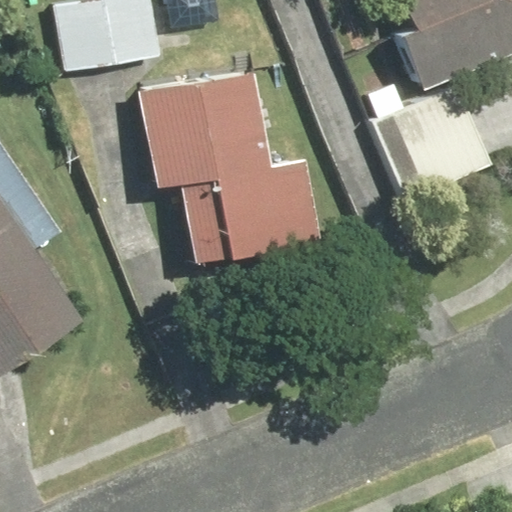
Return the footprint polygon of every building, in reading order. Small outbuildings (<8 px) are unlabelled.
[(156,0),(73,0),(63,2),(73,71),(164,58),(156,0)] [(511,48),(511,0),(359,0),(396,94),(511,48)] [(233,78),(118,93),(131,191),(160,187),(171,269),(300,252),(288,164),(245,169),(233,78)] [(362,105),(373,132),(369,134),(400,209),(489,172),(471,130),(456,94),(400,118),(390,93),(362,105)] [(0,235),(0,362),(55,330),(0,235)]
